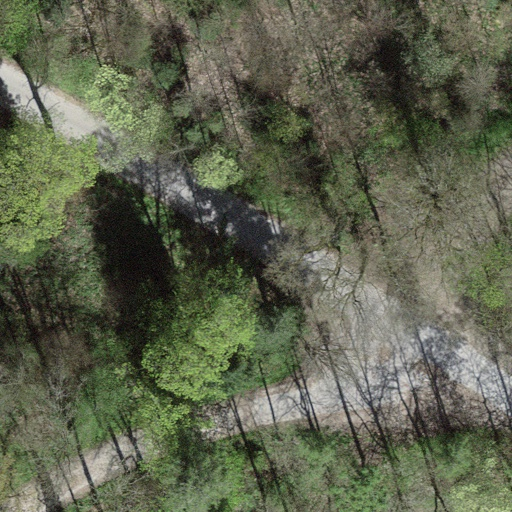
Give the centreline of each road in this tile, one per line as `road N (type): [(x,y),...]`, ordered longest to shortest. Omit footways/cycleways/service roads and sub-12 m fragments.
road 1 (unclassified): [(0,83),(211,199),(423,344)]
road 2 (unclassified): [(17,511),(163,432),(344,388),(423,344)]
road 3 (track): [(511,173),(487,202),(423,344)]
